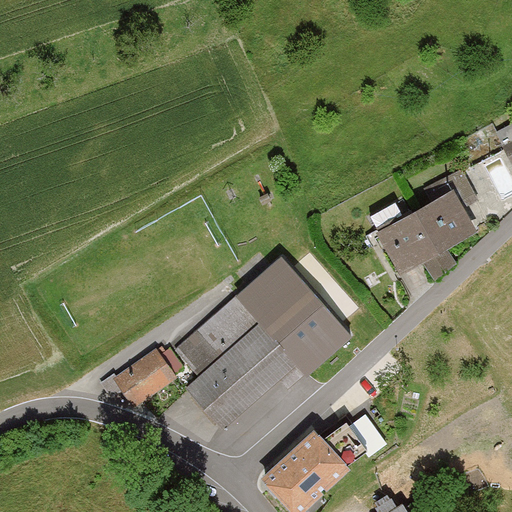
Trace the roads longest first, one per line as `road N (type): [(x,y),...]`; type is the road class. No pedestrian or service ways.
road 1 (residential): [(511,227),(236,484)]
road 2 (residential): [(236,484),(145,426),(85,405),(0,426)]
